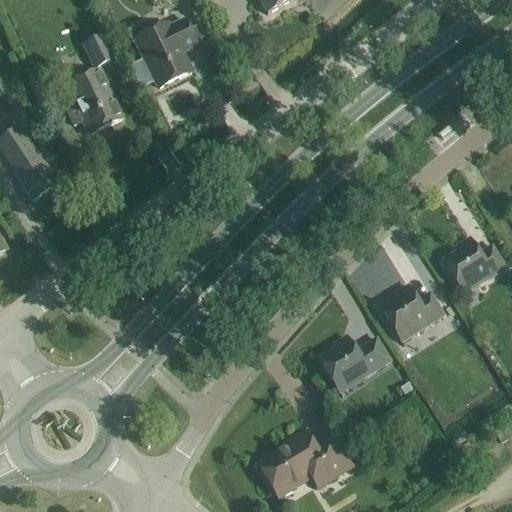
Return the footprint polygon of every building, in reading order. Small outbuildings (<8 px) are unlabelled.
[(257,0),(267,16),(291,2),(289,0),(257,0)] [(171,31),(168,26),(153,34),(148,24),(128,33),(133,44),(136,42),(146,61),(131,69),(141,90),(156,83),(160,90),(191,75),(180,54),(197,47),(186,24),(171,31)] [(102,39),(86,47),(97,69),(113,61),(102,39)] [(67,88),(82,119),(91,137),(122,122),(98,73),(67,88)] [(24,103),(19,106),(26,118),(31,114),(24,103)] [(0,141),(0,151),(22,186),(33,202),(58,186),(21,128),(0,141)] [(454,250),(457,255),(443,263),(461,292),(475,284),(478,289),(506,271),(492,248),(479,256),(470,241),(454,250)] [(440,312),(430,295),(417,303),(408,288),(392,298),(395,302),(381,311),(399,340),(411,332),(415,338),(444,319),(440,312)] [(445,293),(438,297),(448,314),(456,310),(445,293)] [(335,352),(320,362),(337,390),(361,376),(364,381),(391,364),(376,341),(355,354),(346,339),(332,348),(335,352)] [(409,384),(400,389),(404,396),(413,391),(409,384)] [(286,448),(258,466),(276,495),(309,474),(319,491),(353,470),(333,438),(314,449),(304,432),(284,445),(286,448)]
